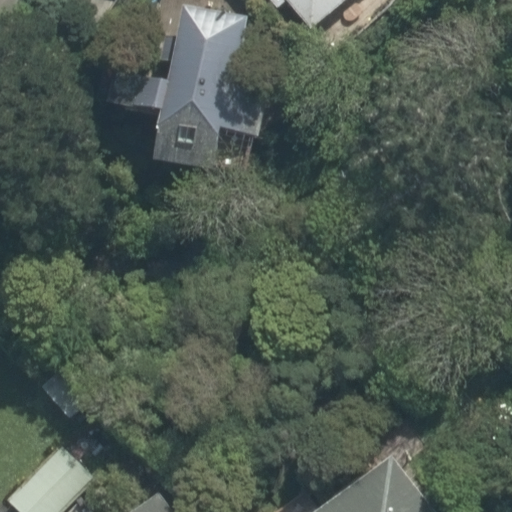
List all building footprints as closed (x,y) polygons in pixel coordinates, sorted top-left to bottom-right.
[(233,19),(183,0),(172,0),(123,133),(182,155),(233,19)] [(332,0),(284,0),(304,24),(332,0)] [(53,448),(0,505),(8,511),(58,511),(88,480),(53,448)] [(423,511),(374,448),(291,511),(423,511)] [(145,511),(131,491),(98,511),(145,511)]
